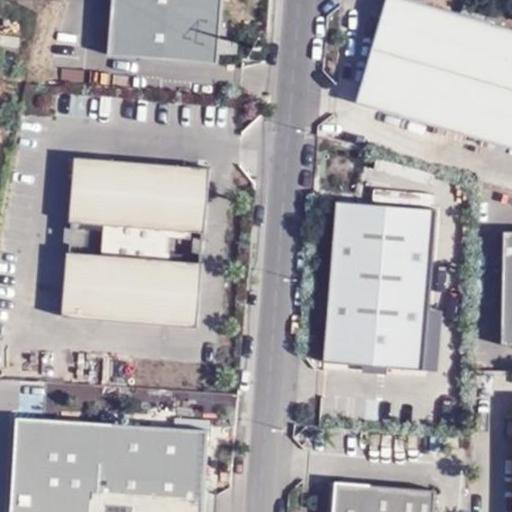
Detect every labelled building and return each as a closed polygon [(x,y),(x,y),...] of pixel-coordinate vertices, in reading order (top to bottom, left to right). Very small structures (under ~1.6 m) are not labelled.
[(117,0),(113,54),(218,63),(223,0),(117,0)] [(511,149),(511,29),(410,0),(389,0),(359,105),(511,149)] [(209,168),(74,158),(69,222),(74,223),(71,254),(68,253),(62,318),(196,328),(209,168)] [(433,210),(334,203),(322,364),(421,371),(433,210)] [(511,235),(503,235),(502,348),(511,347),(511,235)] [(214,434),(23,421),(16,511),(209,511),(210,503),(214,434)] [(334,511),(337,482),(331,482),(328,511),(334,511)] [(435,511),(437,491),(337,482),(334,511),(435,511)]
